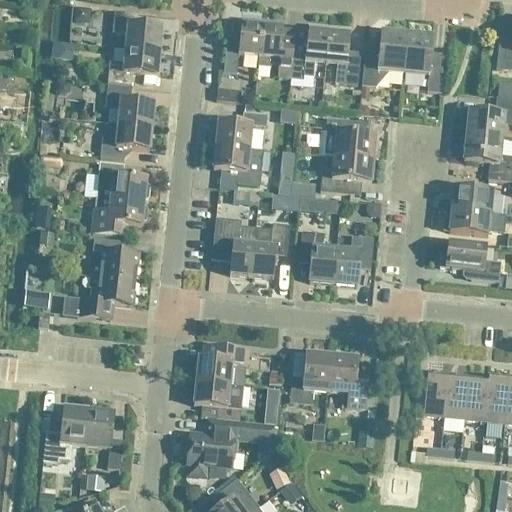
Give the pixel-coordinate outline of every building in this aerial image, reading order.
[(90,39),(104,39),(104,11),(91,11),(90,39)] [(137,16),(113,14),(111,35),(126,36),(124,51),(158,54),(160,30),(136,28),(137,16)] [(258,59),(261,23),(240,21),(238,49),(225,48),(222,75),(235,76),(237,57),(258,59)] [(258,59),(257,68),(270,69),(270,65),(278,66),(277,80),(290,82),(292,54),(280,53),(282,25),(261,23),(258,59)] [(292,54),(290,82),(302,83),(302,79),(312,80),(313,65),(325,66),(328,30),(307,28),(305,55),(292,54)] [(328,30),(325,66),(336,67),(334,86),(357,88),(359,61),(347,59),(349,32),(328,30)] [(361,88),(360,101),(366,101),(367,89),(375,90),(388,74),(402,75),(406,37),(380,35),(377,60),(363,59),(361,88)] [(431,40),(406,37),(402,75),(428,78),(426,94),(440,96),(443,66),(429,65),(431,40)] [(511,45),(498,44),(495,71),(511,73),(511,72),(511,45)] [(158,54),(124,51),(123,65),(108,64),(106,85),(130,88),(131,76),(156,78),(158,54)] [(117,126),(150,130),(153,106),(129,103),(130,90),(107,87),(104,110),(119,112),(117,126)] [(217,91),(216,103),(239,106),(240,93),(217,91)] [(468,113),(466,138),(500,142),(502,126),(511,127),(511,101),(495,100),(494,116),(468,113)] [(217,124),(215,148),(248,151),(250,128),(265,130),(266,118),(242,115),(241,127),(217,124)] [(326,121),(325,134),(320,133),(318,157),(332,159),(372,162),(375,139),(359,137),(360,124),(326,121)] [(150,130),(117,126),(115,141),(101,139),(99,160),(123,163),(124,151),(148,154),(150,130)] [(500,142),(466,138),(463,163),(488,166),(487,182),(510,185),(511,169),(511,158),(499,158),(500,142)] [(210,153),(208,164),(213,167),(212,172),(236,174),(235,186),(258,188),(260,176),(262,153),(248,151),(215,148),(214,151),(210,153)] [(372,162),(332,159),(330,181),(321,180),(319,194),(353,197),(354,184),(370,186),(372,162)] [(99,165),(95,200),(143,205),(143,202),(147,200),(149,189),(145,186),(145,181),(121,179),(123,167),(99,165)] [(93,198),(93,172),(81,172),(80,198),(93,198)] [(453,189),(451,212),(489,216),(491,193),(453,189)] [(257,195),(248,195),(247,208),(256,208),(257,195)] [(94,215),(92,236),(115,238),(124,239),(125,228),(140,229),(141,225),(145,223),(146,211),(142,208),(143,205),(95,200),(94,215)] [(444,219),(442,233),(448,233),(448,235),(487,239),(487,234),(502,236),(504,218),(489,216),(451,212),(450,220),(444,219)] [(240,223),(222,222),(214,221),(212,246),(231,248),(228,277),(251,279),(254,244),(255,230),(239,229),(240,223)] [(255,230),(254,244),(251,279),(272,281),(275,252),(287,253),(289,228),(271,226),(271,232),(255,230)] [(332,287),(335,253),(321,251),(322,236),(301,234),(298,258),(310,260),(308,285),(332,287)] [(335,253),(332,287),(356,289),(358,265),(370,265),(372,241),(351,239),(349,254),(335,253)] [(101,254),(100,265),(93,264),(90,267),(89,278),(99,280),(134,283),(137,258),(121,256),(123,244),(93,241),(92,253),(101,254)] [(447,245),(446,255),(440,255),(438,270),(470,273),(470,281),(498,284),(500,264),(484,262),(485,249),(447,245)] [(80,316),(80,320),(105,323),(112,324),(113,307),(132,309),(134,283),(99,280),(97,291),(89,290),(88,304),(82,303),(80,316)] [(46,311),(47,296),(24,294),(23,309),(46,311)] [(38,330),(47,331),(48,331),(49,317),(39,316),(38,330)] [(198,360),(195,384),(228,387),(243,389),(245,365),(246,353),(223,351),(207,349),(206,361),(198,360)] [(327,395),(331,359),(305,357),(303,381),(291,380),(289,406),(311,408),(312,394),(327,395)] [(331,359),(327,395),(342,396),(341,410),(363,413),(366,387),(368,367),(356,366),(357,362),(331,359)] [(443,420),(448,376),(426,374),(422,418),(443,420)] [(443,420),(442,433),(462,435),(463,422),(468,378),(448,376),(443,420)] [(488,380),(468,378),(463,422),(483,425),(488,380)] [(508,382),(488,380),(483,425),(504,427),(508,382)] [(243,389),(195,384),(193,408),(216,410),(215,422),(239,424),(243,389)] [(84,450),(88,414),(63,411),(60,437),(45,435),(42,465),(57,466),(58,461),(69,462),(70,448),(84,450)] [(88,414),(84,450),(108,452),(106,471),(118,473),(121,443),(110,442),(112,417),(88,414)] [(186,467),(185,480),(207,482),(208,469),(230,471),(232,445),(238,445),(272,448),(272,446),(274,446),(275,446),(275,445),(276,430),(274,430),(274,428),(239,424),(215,422),(204,421),(202,438),(189,437),(186,467)] [(439,461),(440,452),(426,450),(425,459),(439,461)] [(440,452),(439,461),(453,462),(454,453),(440,452)] [(467,454),(466,463),(479,465),(480,456),(467,454)] [(494,457),(480,456),(479,465),(493,466),(494,457)] [(277,465),(264,472),(272,487),(285,480),(277,465)] [(88,487),(100,486),(98,471),(86,472),(88,487)] [(255,511),(257,511),(249,501),(235,483),(217,497),(224,506),(216,511),(255,511)] [(499,486),(497,499),(506,501),(508,487),(499,486)] [(504,511),(506,501),(497,499),(495,511),(504,511)] [(108,511),(106,506),(98,510),(94,501),(62,511),(108,511)]
